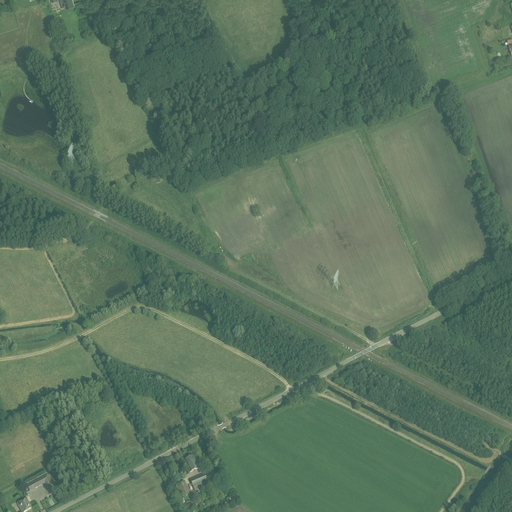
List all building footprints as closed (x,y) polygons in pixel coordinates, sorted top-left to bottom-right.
[(250,232),(242,236),(245,241),(261,233),(256,223),(248,226),(250,232)] [(215,233),(220,248),(226,246),(220,231),(215,233)] [(199,461),(197,462),(194,456),(184,461),(190,473),(200,468),(203,466),(202,463),(199,461)] [(190,480),(193,488),(193,487),(195,491),(210,485),(204,474),(190,480)] [(47,475),(42,478),(38,480),(27,485),(30,491),(45,484),(49,491),(55,488),(47,475)] [(184,482),(174,487),(178,498),(189,493),(184,482)] [(17,504),(21,511),(23,511),(32,508),(27,498),(17,504)] [(199,500),(183,506),(185,511),(201,505),(199,500)]
